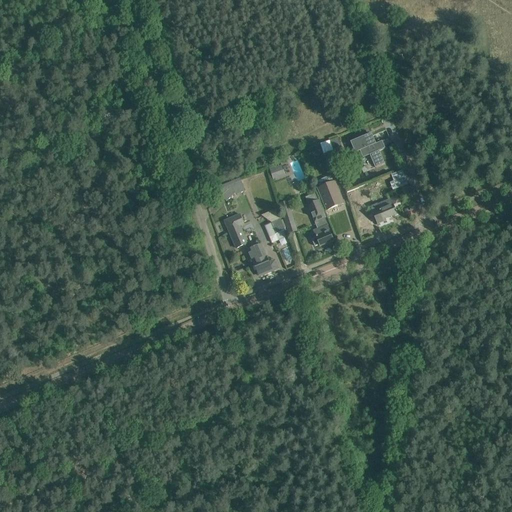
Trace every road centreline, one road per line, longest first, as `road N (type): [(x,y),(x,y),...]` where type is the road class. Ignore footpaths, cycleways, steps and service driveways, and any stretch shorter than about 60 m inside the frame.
road 1 (unclassified): [(231,310),(129,0)]
road 2 (residential): [(231,310),(511,198)]
road 3 (unclassified): [(0,404),(231,310)]
